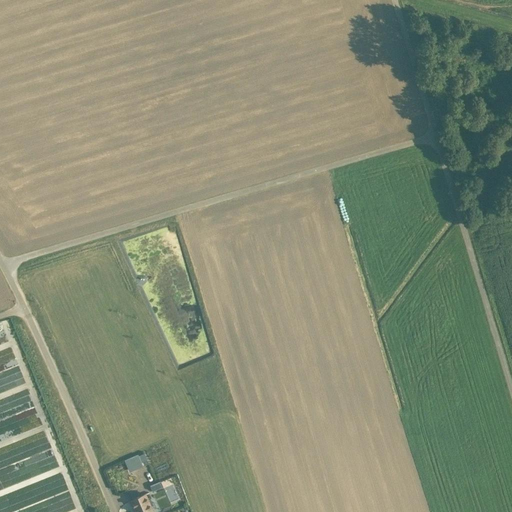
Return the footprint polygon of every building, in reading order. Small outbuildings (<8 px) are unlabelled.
[(202,382),(135,234),(75,261),(136,398),(137,398),(142,409),(202,382)] [(75,261),(73,256),(73,255),(25,277),(94,431),(142,409),(137,398),(136,398),(75,261)] [(217,393),(181,409),(203,459),(208,470),(244,453),(217,393)] [(142,409),(94,431),(101,447),(149,425),(142,409)] [(179,410),(158,419),(193,511),(217,511),(206,482),(211,480),(208,470),(203,459),(198,461),(179,410)] [(125,458),(129,470),(150,464),(146,452),(125,458)] [(262,511),(244,453),(208,470),(211,480),(220,511),(262,511)] [(152,511),(145,494),(131,501),(135,511),(152,511)]
